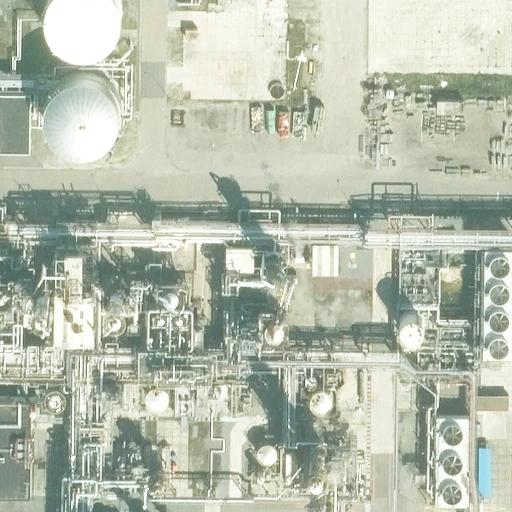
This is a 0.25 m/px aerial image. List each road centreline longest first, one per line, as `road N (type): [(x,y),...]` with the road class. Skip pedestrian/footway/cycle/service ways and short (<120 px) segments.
road 1 (unknown): [(384,194),(380,495),(374,507),(242,509)]
road 2 (unknown): [(242,509),(44,509)]
road 3 (unknown): [(334,194),(335,0)]
road 4 (unknown): [(149,192),(149,0)]
